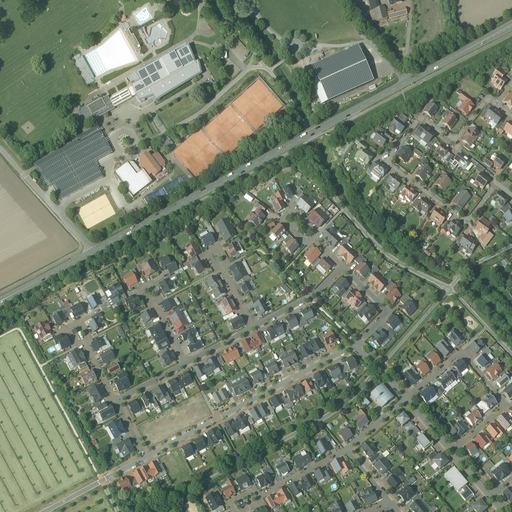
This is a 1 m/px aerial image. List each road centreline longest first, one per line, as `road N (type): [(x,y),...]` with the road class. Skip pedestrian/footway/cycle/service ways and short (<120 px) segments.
road 1 (secondary): [(91,252),(511,25)]
road 2 (residential): [(511,194),(496,182),(461,217),(389,159),(416,120),(453,139),(483,100),(497,100)]
road 3 (residential): [(354,346),(145,458)]
road 4 (residential): [(450,451),(506,402),(460,350),(406,397)]
road 5 (residential): [(91,252),(0,147)]
